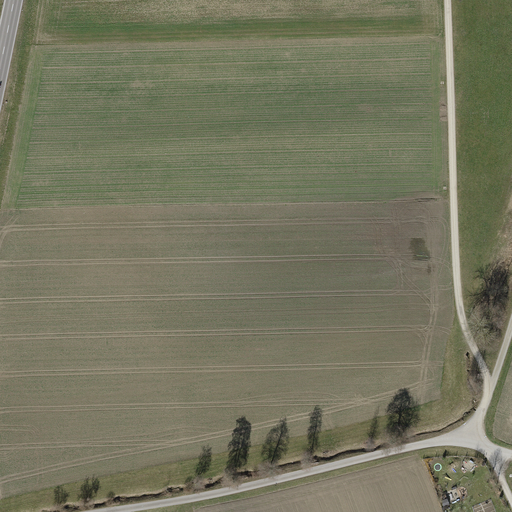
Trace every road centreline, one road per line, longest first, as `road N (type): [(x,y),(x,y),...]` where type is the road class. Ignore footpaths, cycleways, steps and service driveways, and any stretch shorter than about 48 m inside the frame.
road 1 (unclassified): [(104,511),(451,439),(500,454)]
road 2 (track): [(489,390),(459,298),(448,0)]
road 3 (track): [(469,439),(511,323)]
